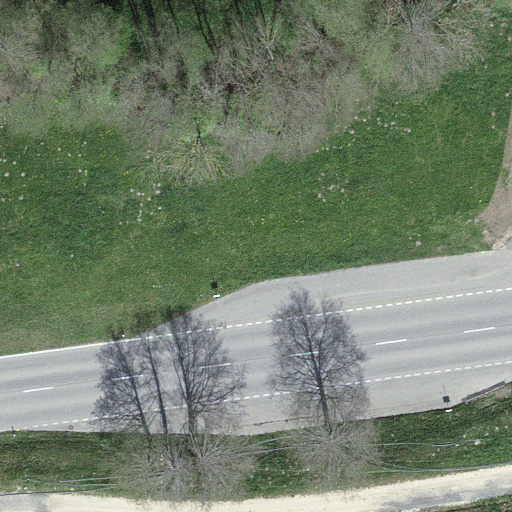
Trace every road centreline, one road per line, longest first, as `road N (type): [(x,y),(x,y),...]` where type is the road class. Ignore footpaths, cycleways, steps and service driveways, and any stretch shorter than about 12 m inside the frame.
road 1 (primary): [(511,325),(0,394)]
road 2 (track): [(511,483),(275,511)]
